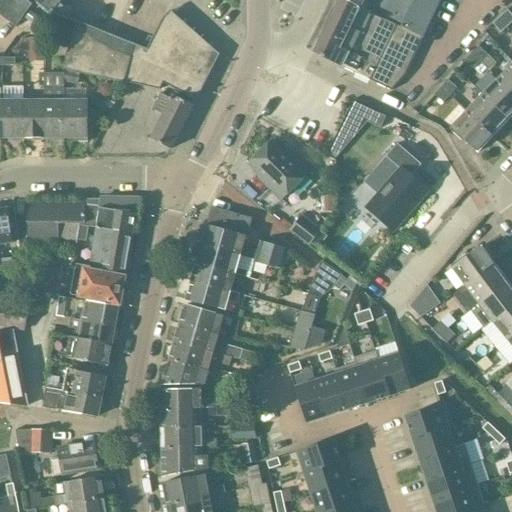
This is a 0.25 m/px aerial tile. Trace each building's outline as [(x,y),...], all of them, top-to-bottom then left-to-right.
[(20,0),(5,0),(0,7),(0,15),(6,20),(20,0)] [(32,4),(26,0),(20,0),(6,20),(16,27),(32,4)] [(32,0),(53,15),(68,20),(72,14),(64,8),(70,1),(68,0),(32,0)] [(314,51),(313,53),(314,54),(391,91),(405,75),(424,36),(368,10),(363,8),(362,8),(344,0),(339,0),(323,40),(320,38),(319,41),(320,41),(315,52),(314,51)] [(344,0),(362,8),(363,8),(368,10),(424,36),(441,0),(344,0)] [(30,10),(25,19),(35,24),(40,15),(30,10)] [(511,13),(509,10),(501,17),(510,25),(511,23),(511,13)] [(170,12),(161,21),(147,50),(77,23),(61,70),(160,90),(163,83),(196,100),(220,55),(170,12)] [(494,23),(502,32),(510,25),(501,17),(494,23)] [(74,24),(58,19),(53,36),(70,41),(74,24)] [(30,40),(30,58),(42,57),(42,40),(30,40)] [(480,45),(473,53),(482,61),(489,53),(480,45)] [(466,60),(475,68),(482,61),(473,53),(466,60)] [(511,65),(499,79),(511,92),(511,65)] [(80,74),(65,72),(63,83),(78,86),(80,74)] [(458,87),(449,79),(443,87),(452,95),(458,87)] [(483,94),(509,120),(511,117),(511,92),(499,79),(483,94)] [(436,94),(445,102),(452,95),(443,87),(436,94)] [(45,138),(65,138),(64,90),(44,90),(44,101),(45,138)] [(89,142),(88,100),(86,100),(86,90),(64,90),(65,138),(71,138),(71,142),(89,142)] [(192,107),(172,96),(171,99),(161,94),(152,109),(163,115),(150,139),(169,150),(192,107)] [(468,111),(494,136),(509,120),(483,94),(468,111)] [(24,101),(3,101),(4,138),(24,138),(24,101)] [(44,101),(24,101),(24,138),(45,138),(44,101)] [(367,121),(372,109),(356,101),(342,130),(352,139),(367,121)] [(107,120),(112,109),(105,106),(100,117),(107,120)] [(468,141),(479,152),(494,136),(468,111),(451,129),(466,143),(468,141)] [(308,173),(287,151),(284,153),(272,141),(250,164),(262,175),(260,177),(282,200),(308,173)] [(400,170),(366,208),(393,232),(428,192),(411,177),(421,165),(397,144),(386,157),(400,170)] [(330,155),(336,158),(342,152),(334,146),(330,155)] [(86,240),(88,227),(95,228),(130,235),(136,200),(102,198),(100,206),(95,206),(92,220),(85,220),(88,205),(61,203),(27,204),(26,241),(58,241),(58,236),(86,240)] [(322,213),(334,212),(334,199),(322,200),(322,213)] [(0,242),(12,241),(6,207),(0,208),(0,242)] [(213,208),(207,226),(246,237),(251,219),(213,208)] [(308,246),(309,246),(321,231),(302,215),(289,231),(308,246)] [(207,226),(202,244),(241,255),(245,256),(255,259),(258,249),(252,248),(251,252),(242,249),(244,241),(246,237),(207,226)] [(100,268),(124,272),(130,235),(95,228),(89,262),(101,264),(100,268)] [(255,259),(254,262),(273,268),(273,266),(285,269),(290,250),(260,241),(258,249),(255,259)] [(202,244),(197,262),(235,272),(235,273),(235,275),(245,278),(246,276),(246,272),(236,269),(239,259),(241,255),(202,244)] [(469,253),(452,265),(466,285),(496,264),(483,246),(470,255),(469,253)] [(321,262),(308,293),(322,297),(332,290),(342,276),(321,261),(321,262)] [(197,262),(192,280),(239,294),(240,289),(241,288),(232,286),(235,275),(235,273),(235,272),(197,262)] [(496,264),(466,285),(480,304),(509,281),(496,264)] [(120,300),(122,298),(123,291),(121,288),(122,278),(89,272),(90,267),(76,265),(71,294),(119,303),(120,300)] [(192,280),(187,299),(225,310),(227,301),(237,304),(239,294),(192,280)] [(480,304),(470,311),(483,328),(484,329),(493,321),(511,305),(511,284),(509,281),(480,304)] [(308,293),(302,310),(316,314),(321,298),(322,297),(308,293)] [(0,295),(0,327),(25,331),(31,302),(0,295)] [(59,297),(56,316),(66,317),(67,309),(68,307),(69,299),(59,297)] [(411,306),(418,313),(427,305),(419,297),(411,306)] [(68,307),(68,309),(84,311),(82,318),(82,320),(115,326),(118,307),(85,302),(69,299),(68,307)] [(185,306),(179,324),(218,336),(219,334),(219,332),(220,330),(221,325),(230,328),(232,319),(223,316),(185,305),(185,306)] [(511,305),(493,321),(507,339),(511,334),(511,305)] [(300,310),(296,328),(311,331),(312,327),(316,314),(302,310),(302,311),(300,310)] [(370,310),(362,312),(366,324),(373,321),(370,310)] [(362,312),(354,315),(358,326),(366,324),(362,312)] [(71,319),(70,329),(75,330),(74,338),(74,339),(111,346),(115,326),(82,320),(78,320),(71,318),(71,319)] [(442,320),(433,329),(441,336),(449,327),(442,320)] [(179,324),(174,342),(213,353),(213,352),(231,357),(231,358),(240,360),(240,359),(242,350),(226,346),(226,349),(215,347),(218,336),(179,324)] [(311,331),(305,351),(317,347),(321,346),(326,332),(312,327),(311,331)] [(456,334),(449,327),(441,336),(448,343),(456,334)] [(296,328),(290,349),(305,351),(311,331),(296,328)] [(336,350),(334,350),(350,345),(345,329),(344,329),(336,350)] [(0,402),(27,406),(12,331),(0,333),(0,402)] [(70,338),(66,358),(75,360),(107,366),(111,346),(74,339),(70,338)] [(174,342),(169,360),(208,371),(209,367),(214,368),(216,363),(229,367),(230,363),(231,358),(231,357),(213,352),(213,353),(174,342)] [(376,351),(353,359),(355,363),(368,404),(391,396),(379,361),(376,351)] [(330,352),(318,356),(321,363),(332,359),(330,352)] [(399,354),(379,361),(391,396),(411,390),(410,387),(399,354)] [(471,357),(462,365),(469,372),(478,364),(471,357)] [(169,360),(162,384),(204,383),(206,376),(212,378),(214,368),(209,367),(208,371),(169,360)] [(299,362),(287,365),(290,373),(301,369),(299,362)] [(355,363),(334,370),(336,375),(348,410),(368,404),(355,363)] [(485,371),(478,364),(469,372),(476,379),(485,371)] [(67,370),(63,391),(101,398),(105,377),(67,370)] [(225,386),(234,387),(238,377),(229,374),(225,386)] [(336,375),(315,381),(327,417),(348,410),(336,375)] [(315,381),(295,388),(307,424),(327,417),(315,381)] [(442,382),(434,384),(435,385),(438,395),(446,393),(442,382)] [(511,388),(508,385),(499,393),(506,400),(511,394),(511,388)] [(65,410),(98,416),(101,398),(63,391),(46,387),(42,407),(65,410)] [(201,389),(161,390),(161,409),(202,408),(202,410),(217,409),(232,409),(232,400),(202,400),(201,389)] [(422,411),(405,417),(413,439),(449,427),(453,426),(446,404),(441,405),(422,411)] [(202,408),(161,409),(162,428),(202,427),(202,428),(210,428),(210,422),(202,422),(202,415),(202,410),(202,408)] [(488,423),(482,429),(491,437),(496,431),(488,423)] [(231,426),(231,440),(254,439),(254,426),(231,426)] [(202,427),(162,428),(162,447),(203,445),(203,447),(217,447),(217,439),(202,439),(202,428),(202,427)] [(449,427),(413,439),(419,458),(455,446),(449,427)] [(31,430),(15,430),(20,453),(32,452),(33,429),(31,429),(31,430)] [(54,430),(33,429),(32,452),(52,454),(54,430)] [(496,431),(491,437),(500,445),(505,440),(496,431)] [(333,441),(297,452),(304,473),(340,461),(333,441)] [(242,445),(246,464),(257,461),(254,443),(242,445)] [(455,446),(419,458),(426,479),(471,464),(464,443),(455,446)] [(98,469),(94,444),(58,450),(63,475),(98,469)] [(203,445),(162,447),(163,476),(208,468),(208,456),(203,456),(203,447),(203,445)] [(278,458),(267,462),(269,470),(281,466),(278,458)] [(340,461),(304,473),(310,493),(346,482),(340,461)] [(8,464),(0,466),(0,478),(11,475),(8,464)] [(471,464),(426,479),(433,500),(478,485),(471,464)] [(246,468),(245,469),(248,487),(262,484),(258,466),(246,468)] [(205,474),(163,482),(167,502),(209,495),(209,496),(225,493),(224,486),(213,488),(212,483),(207,484),(205,474)] [(30,494),(32,509),(43,508),(68,504),(68,505),(103,499),(100,478),(64,484),(66,496),(42,499),(41,492),(30,494)] [(315,506),(310,508),(311,511),(322,511),(353,502),(346,482),(310,493),(315,506)] [(6,486),(8,496),(15,494),(13,484),(6,486)] [(262,484),(248,487),(253,508),(257,507),(262,506),(271,504),(270,503),(266,484),(262,485),(262,484)] [(478,485),(433,500),(436,511),(466,511),(484,506),(478,485)] [(284,503),(281,492),(273,493),(276,505),(284,503)] [(18,505),(15,494),(8,496),(11,507),(18,505)] [(209,495),(167,502),(168,511),(216,511),(215,502),(210,503),(209,496),(209,495)] [(105,511),(103,499),(68,505),(69,511),(105,511)] [(356,511),(353,502),(322,511),(356,511)] [(285,511),(284,503),(276,505),(277,511),(285,511)]
